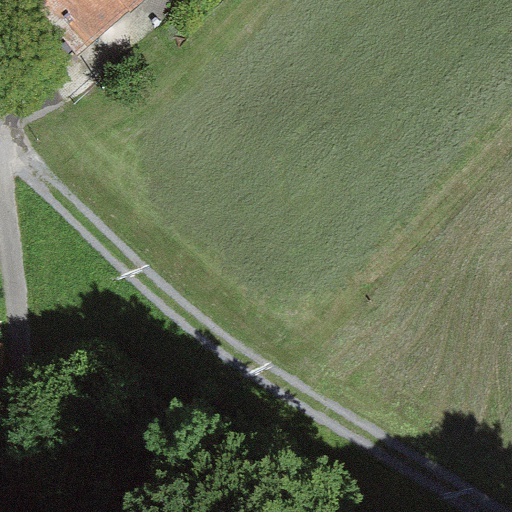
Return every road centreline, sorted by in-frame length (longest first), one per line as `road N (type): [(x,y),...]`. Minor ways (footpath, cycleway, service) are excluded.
road 1 (track): [(0,158),(81,217),(237,389),(437,511)]
road 2 (residential): [(0,193),(18,327)]
